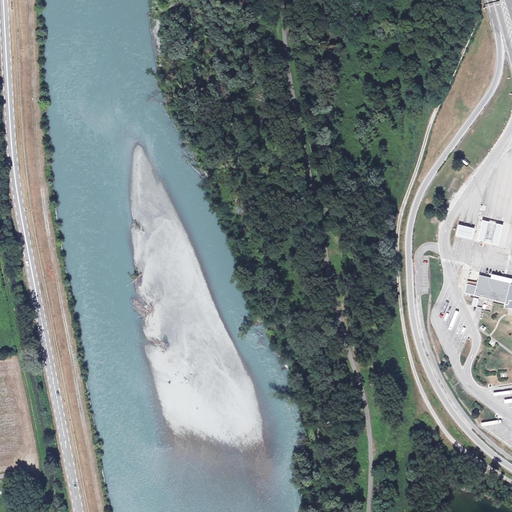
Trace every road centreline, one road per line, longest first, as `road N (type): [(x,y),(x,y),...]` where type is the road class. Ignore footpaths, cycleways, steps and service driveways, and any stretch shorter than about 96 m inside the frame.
road 1 (motorway): [(489,0),(497,75),(418,196),(408,249),(414,324),(438,390),(487,451),(511,468)]
road 2 (primary): [(3,0),(13,168),(78,511)]
road 3 (track): [(14,0),(28,195),(88,511)]
road 4 (track): [(100,511),(49,239),(29,0)]
